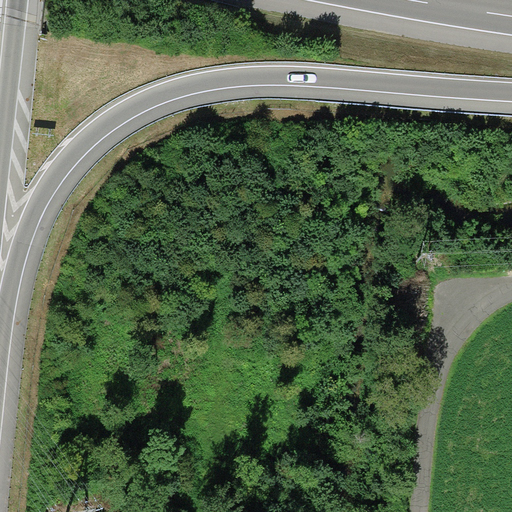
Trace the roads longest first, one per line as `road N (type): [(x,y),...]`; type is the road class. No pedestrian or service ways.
road 1 (motorway): [(0,314),(24,240),(61,172),(94,137),(162,96),(270,77),(511,93)]
road 2 (track): [(417,511),(428,384),(463,328),(511,291)]
road 3 (motorway): [(0,175),(20,0)]
